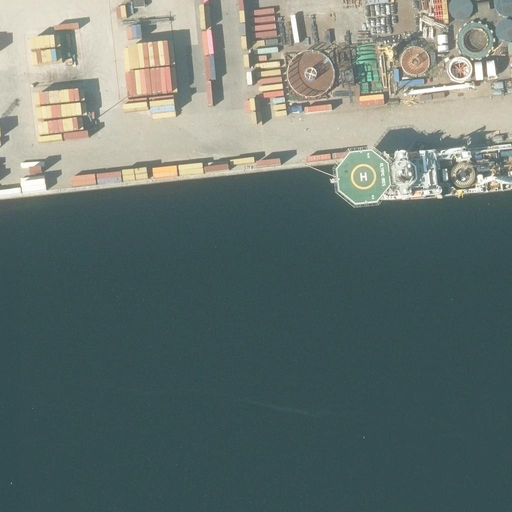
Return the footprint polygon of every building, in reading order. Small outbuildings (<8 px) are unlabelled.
[(143,0),(142,0),(133,1),(134,9),(145,8),(143,0)] [(450,0),(451,19),(471,19),(471,0),(450,0)] [(511,0),(498,0),(499,16),(511,15),(511,0)] [(294,88),(308,97),(318,97),(330,92),(337,82),(336,64),(354,77),(366,76),(375,64),(374,55),(371,47),(360,39),(368,27),(361,9),(352,9),(343,12),(338,20),(339,28),(334,34),(331,35),(332,43),(328,49),(335,54),(332,55),(333,59),(321,51),(309,52),(300,55),(290,69),(290,77),(294,88)] [(511,21),(498,21),(496,39),(511,40),(511,21)] [(34,56),(35,66),(50,64),(48,54),(34,56)] [(475,64),(477,80),(497,77),(494,61),(485,63),(486,68),(487,68),(488,75),(484,75),(482,63),(475,64)] [(464,95),(461,75),(442,77),(444,97),(464,95)] [(87,94),(33,100),(36,127),(41,126),(43,143),(62,141),(62,137),(86,134),(83,107),(88,107),(87,94)]
